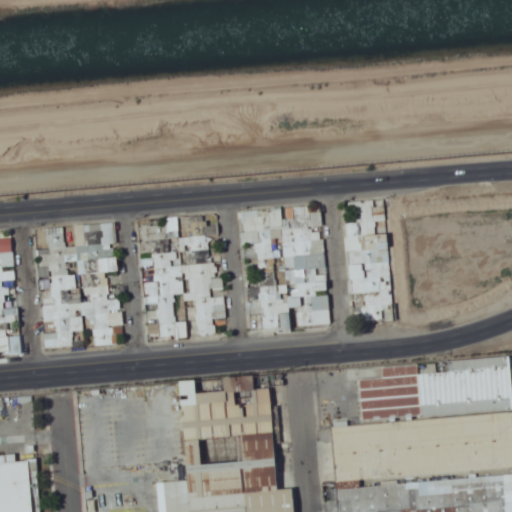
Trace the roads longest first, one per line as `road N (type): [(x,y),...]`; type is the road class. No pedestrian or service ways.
road 1 (primary): [(0,380),(432,347),(511,320)]
road 2 (primary): [(511,173),(0,216)]
road 3 (residential): [(332,187),(344,353)]
road 4 (residential): [(230,196),(245,361)]
road 5 (residential): [(129,205),(142,369)]
road 6 (residential): [(23,214),(39,377)]
road 7 (residential): [(312,511),(304,390)]
